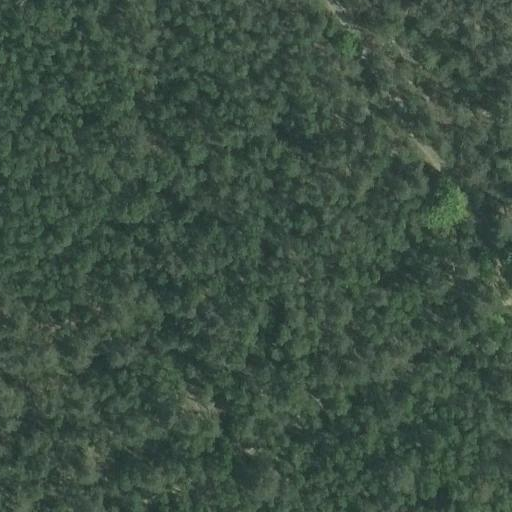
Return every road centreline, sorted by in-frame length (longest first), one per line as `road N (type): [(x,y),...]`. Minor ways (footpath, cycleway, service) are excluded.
road 1 (track): [(511,294),(133,511)]
road 2 (track): [(326,0),(511,277)]
